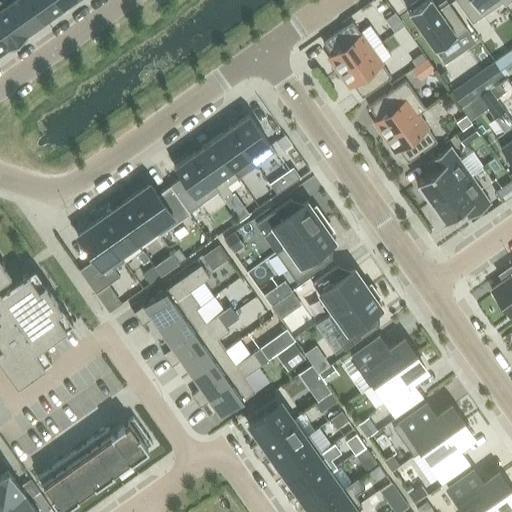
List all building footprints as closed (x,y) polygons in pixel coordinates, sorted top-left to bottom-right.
[(26,34),(1,0),(0,0),(0,35),(8,47),(26,34)] [(43,21),(28,0),(1,0),(26,34),(26,33),(43,21)] [(60,8),(54,0),(28,0),(43,21),(60,8)] [(71,0),(54,0),(60,8),(71,0)] [(411,8),(407,11),(408,13),(408,12),(433,48),(434,49),(465,27),(447,2),(437,9),(431,0),(417,0),(409,5),(411,8)] [(504,5),(501,0),(455,0),(472,23),(502,2),(504,5)] [(394,32),(403,26),(394,13),(385,20),(394,32)] [(338,72),(371,49),(351,21),(322,41),(331,54),(327,56),(338,72)] [(8,47),(0,35),(0,50),(7,46),(7,47),(8,47)] [(511,47),(494,61),(505,77),(506,76),(511,71),(511,47)] [(338,72),(349,87),(353,85),(361,97),(391,76),(371,49),(338,72)] [(411,60),(415,66),(425,59),(421,54),(411,60)] [(415,66),(423,76),(432,69),(426,59),(425,59),(415,66)] [(462,83),(473,99),(478,95),(488,88),(498,81),(505,77),(494,61),(462,83)] [(383,136),(424,107),(405,79),(367,106),(376,118),(372,121),(383,136)] [(488,88),(495,98),(505,91),(498,81),(488,88)] [(488,88),(478,95),(486,107),(494,118),(503,111),(504,111),(488,88)] [(394,152),(398,149),(407,162),(436,141),(417,114),(425,108),(424,107),(383,136),(394,152)] [(511,162),(511,123),(503,111),(494,118),(503,131),(494,137),(511,162)] [(248,114),(229,127),(255,164),(274,151),(248,114)] [(455,122),(461,130),(471,123),(465,115),(455,122)] [(479,134),(471,123),(461,130),(455,134),(463,145),(479,134)] [(229,127),(211,140),(237,177),(255,164),(229,127)] [(283,151),(291,144),(286,137),(284,134),(275,140),(283,151)] [(192,153),(224,198),(224,199),(239,220),(249,213),(234,192),(232,193),(226,185),(237,177),(211,140),(192,153)] [(430,202),(469,175),(449,147),(450,146),(449,145),(427,161),(434,170),(416,183),(430,202)] [(192,153),(173,166),(181,177),(169,185),(188,212),(218,191),(224,199),(224,198),(192,153)] [(292,168),(269,184),(276,194),(299,178),(292,168)] [(465,207),(471,215),(467,217),(468,218),(490,203),(489,202),(488,202),(469,175),(430,202),(444,222),(465,207)] [(494,191),(501,202),(511,194),(511,181),(511,180),(494,191)] [(157,194),(150,183),(131,196),(159,235),(189,214),(188,212),(169,185),(157,194)] [(159,235),(131,196),(113,209),(136,242),(154,229),(158,236),(159,235)] [(263,234),(268,231),(280,248),(275,251),(275,252),(279,249),(320,220),(323,218),(315,206),(312,209),(306,201),(296,208),(290,198),(255,223),(263,234)] [(136,242),(113,209),(95,222),(122,261),(123,260),(118,254),(136,242)] [(296,281),(331,257),(324,247),(334,240),(328,232),(332,230),(323,218),(320,220),(279,249),(275,252),(296,281)] [(76,235),(93,259),(78,269),(95,293),(119,275),(113,267),(122,261),(95,222),(76,235)] [(223,239),(232,252),(243,244),(234,231),(223,239)] [(202,255),(211,269),(227,257),(218,244),(202,255)] [(171,253),(153,266),(160,276),(178,263),(171,253)] [(40,345),(66,327),(56,312),(62,308),(44,282),(38,287),(28,272),(5,288),(0,280),(0,279),(10,273),(0,259),(0,343),(2,346),(0,347),(0,360),(16,383),(50,360),(40,345)] [(508,275),(490,288),(510,316),(511,314),(511,263),(497,274),(498,275),(505,271),(508,275)] [(142,324),(151,318),(161,332),(195,308),(199,305),(189,291),(209,277),(200,264),(133,312),(142,324)] [(311,282),(332,311),(327,315),(370,285),(370,284),(367,287),(353,268),(343,274),(336,265),(311,282)] [(135,278),(142,288),(160,276),(153,266),(135,278)] [(284,280),(273,287),(281,298),(291,290),(284,280)] [(343,348),(378,324),(371,314),(381,307),(375,299),(379,297),(370,285),(327,315),(340,333),(335,337),(343,348)] [(172,347),(186,338),(189,343),(197,337),(201,342),(224,326),(237,317),(229,305),(205,322),(195,308),(161,332),(171,347),(172,347)] [(162,354),(171,366),(180,359),(190,373),(224,349),(217,339),(228,330),(225,326),(224,326),(201,342),(197,337),(189,343),(186,338),(172,347),(162,354)] [(294,340),(286,328),(278,334),(286,346),(294,340)] [(404,339),(388,350),(379,336),(353,354),(373,383),(414,354),(404,339)] [(293,343),(281,351),(292,367),(304,359),(293,343)] [(191,394),(199,405),(208,399),(222,389),(218,384),(227,378),(223,373),(235,365),(235,364),(224,349),(190,373),(200,388),(191,394)] [(220,415),(254,391),(244,376),(261,364),(253,352),(235,364),(235,365),(223,373),(227,378),(218,384),(222,389),(208,399),(220,415)] [(322,353),(309,362),(311,364),(317,372),(329,364),(322,353)] [(409,380),(425,369),(414,354),(373,383),(393,411),(419,393),(409,380)] [(317,373),(325,383),(338,374),(331,363),(317,373)] [(307,387),(317,401),(325,395),(330,391),(325,383),(321,378),(307,387)] [(247,423),(260,441),(291,419),(275,395),(253,410),(257,416),(247,423)] [(320,412),(331,404),(325,395),(317,401),(314,403),(320,412)] [(435,417),(426,403),(400,421),(392,426),(412,455),(420,449),(461,421),(451,406),(435,417)] [(341,412),(332,418),(337,426),(346,419),(341,412)] [(59,509),(152,443),(133,416),(111,432),(107,427),(36,477),(59,509)] [(367,417),(358,424),(367,437),(376,430),(367,417)] [(304,437),(308,434),(307,433),(303,436),(291,419),(260,441),(273,459),(304,437)] [(466,460),(456,446),(472,435),(461,421),(420,449),(412,455),(413,455),(421,450),(440,478),(466,460)] [(358,451),(362,449),(365,446),(355,433),(346,440),(355,453),(358,451)] [(285,476),(320,452),(308,434),(304,437),(273,459),(285,476)] [(298,494),(329,472),(335,467),(329,459),(339,452),(333,443),(320,452),(285,476),(298,494)] [(362,449),(358,451),(368,464),(375,460),(365,446),(362,449)] [(383,460),(383,461),(390,471),(399,465),(392,454),(383,460)] [(390,482),(378,464),(368,471),(380,489),(390,482)] [(7,470),(0,474),(0,508),(0,509),(23,493),(18,487),(7,470)] [(447,488),(464,511),(473,511),(508,487),(498,472),(482,483),(473,470),(447,488)] [(310,511),(357,478),(341,489),(329,472),(298,494),(310,511)] [(18,487),(23,493),(34,485),(30,478),(18,487)] [(347,511),(354,508),(360,503),(354,494),(363,487),(357,478),(310,511),(347,511)] [(388,501),(399,494),(390,482),(380,489),(388,501)] [(421,484),(407,494),(413,503),(427,493),(421,484)] [(23,493),(27,499),(38,490),(34,485),(23,493)] [(504,511),(511,506),(511,492),(508,487),(473,511),(504,511)] [(36,511),(27,499),(23,493),(0,509),(2,511),(36,511)] [(416,507),(419,511),(433,511),(426,500),(416,507)]
